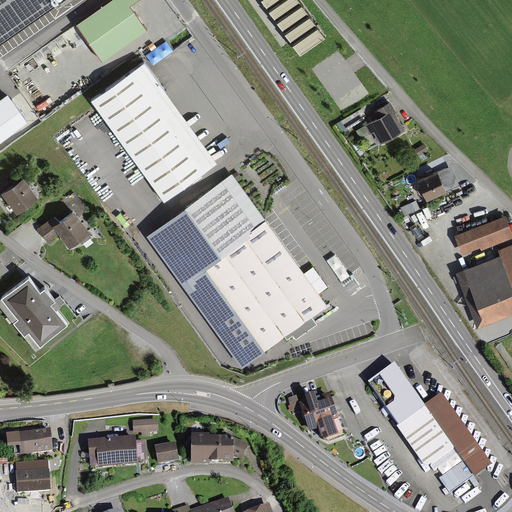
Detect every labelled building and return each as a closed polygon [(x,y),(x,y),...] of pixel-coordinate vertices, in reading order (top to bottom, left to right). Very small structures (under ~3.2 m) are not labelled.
[(0,0),(0,43),(62,0),(0,0)] [(114,0),(78,25),(103,62),(147,32),(130,7),(140,0),(114,0)] [(260,0),(301,56),(324,39),(295,0),(260,0)] [(143,64),(93,100),(164,198),(214,162),(143,64)] [(0,143),(28,123),(8,96),(0,101),(0,143)] [(395,114),(396,113),(390,103),(370,115),(374,122),(366,126),(370,133),(373,131),(381,144),(405,131),(395,114)] [(425,144),(415,149),(418,156),(428,151),(425,144)] [(450,167),(417,182),(426,202),(446,194),(445,192),(458,186),(450,167)] [(230,173),(145,233),(242,367),(285,336),(287,339),(293,334),(296,338),(317,323),(312,316),(326,306),(321,299),(230,173)] [(3,180),(0,182),(0,193),(9,187),(3,180)] [(23,180),(2,195),(16,214),(37,199),(23,180)] [(60,223),(53,228),(58,235),(71,251),(90,234),(74,213),(60,223)] [(53,228),(60,223),(55,215),(36,229),(47,243),(58,235),(53,228)] [(511,233),(506,217),(456,236),(462,255),(480,248),(481,251),(511,239),(511,233)] [(511,245),(497,251),(499,256),(456,273),(477,328),(511,314),(511,245)] [(336,269),(343,280),(360,270),(353,259),(336,269)] [(40,291),(28,276),(0,298),(0,302),(35,348),(66,323),(55,309),(59,306),(44,287),(40,291)] [(394,361),(370,381),(399,423),(397,425),(425,465),(454,445),(464,461),(439,478),(450,492),(492,463),(442,392),(424,404),(394,361)] [(299,402),(297,395),(288,398),(294,414),(303,410),(310,429),(318,427),(323,439),(344,431),(330,390),(317,395),(315,390),(305,394),(307,399),(299,402)] [(157,418),(133,420),(134,432),(158,431),(157,418)] [(50,429),(7,433),(8,445),(14,444),(15,452),(22,452),(22,453),(52,450),(50,429)] [(210,435),(210,432),(191,432),(191,463),(210,463),(210,460),(234,460),(234,456),(243,459),(250,443),(235,437),(235,435),(210,435)] [(135,435),(89,439),(92,466),(147,461),(146,441),(135,441),(135,435)] [(175,441),(156,446),(160,463),(179,459),(175,441)] [(49,460),(15,462),(17,491),(50,489),(49,460)] [(234,511),(229,496),(191,510),(191,511),(234,511)] [(271,511),(269,503),(243,511),(271,511)]
